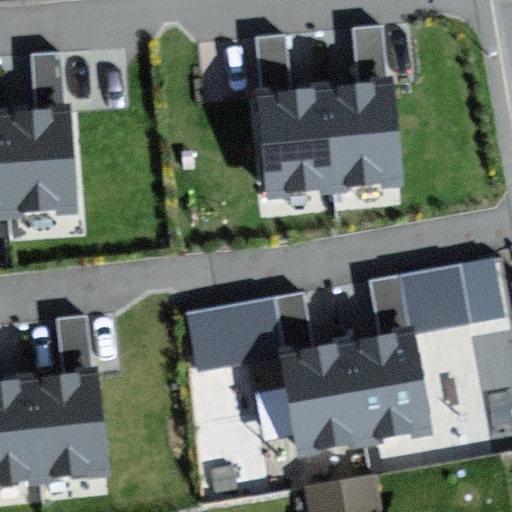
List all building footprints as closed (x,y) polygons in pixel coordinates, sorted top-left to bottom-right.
[(402,186),(395,82),(326,86),(332,190),(402,186)] [(263,195),(332,190),(326,86),(256,91),(263,195)] [(85,208),(78,104),(9,109),(13,213),(85,208)] [(0,109),(0,213),(13,213),(9,109),(0,109)] [(432,434),(420,330),(351,338),(363,442),(432,434)] [(282,346),(294,450),(363,442),(351,338),(282,346)] [(115,470),(103,367),(34,375),(46,478),(115,470)] [(0,378),(0,483),(46,478),(34,375),(0,378)] [(391,511),(387,480),(316,492),(319,511),(391,511)]
